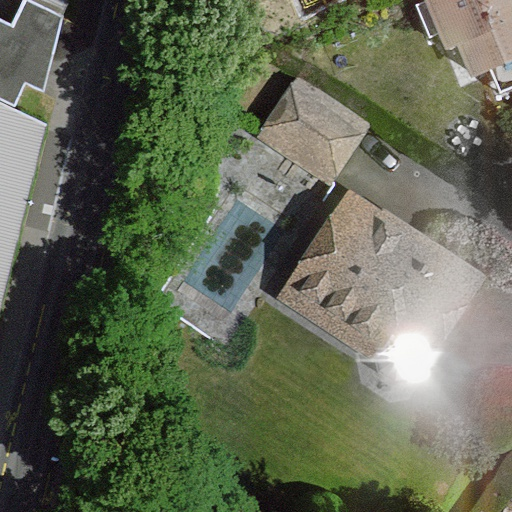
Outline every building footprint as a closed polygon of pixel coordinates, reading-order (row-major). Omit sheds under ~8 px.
[(25,0),(29,2),(17,27),(47,43),(28,86),(44,93),(63,16),(70,0),(25,0)] [(511,0),(430,0),(451,48),(462,43),(476,73),(511,57),(511,0)] [(0,18),(0,97),(19,106),(28,86),(47,43),(17,27),(0,18)] [(303,84),(267,138),(330,181),(367,126),(303,84)] [(0,308),(46,126),(0,104),(0,308)] [(349,201),(294,285),(383,342),(389,333),(430,360),(484,277),(428,241),(423,250),(349,201)] [(389,333),(383,342),(378,352),(382,372),(398,382),(416,379),(430,360),(389,333)]
